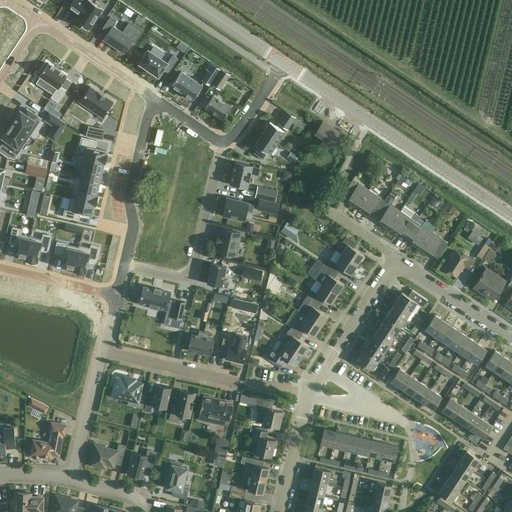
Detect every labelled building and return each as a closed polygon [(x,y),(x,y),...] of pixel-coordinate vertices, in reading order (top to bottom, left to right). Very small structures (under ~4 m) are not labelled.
[(81,0),(73,0),(69,7),(79,14),(75,20),(89,29),(102,10),(88,0),(86,3),(81,0)] [(109,18),(102,29),(108,33),(103,40),(123,54),(132,40),(135,41),(141,32),(128,23),(122,32),(113,26),(116,22),(109,18)] [(147,50),(138,63),(158,76),(163,70),(168,73),(178,58),(172,54),(167,62),(147,50)] [(48,63),(39,76),(57,88),(51,97),(58,101),(66,90),(60,86),(67,76),(48,63)] [(209,69),(202,79),(211,84),(221,70),(215,66),(212,71),(209,69)] [(222,69),(212,84),(220,89),(230,75),(222,69)] [(202,86),(196,82),(181,71),(171,85),(193,100),(202,86)] [(90,86),(80,102),(103,118),(114,102),(90,86)] [(231,107),(213,95),(205,108),(223,120),(231,107)] [(273,103),(270,108),(277,112),(280,108),(273,103)] [(13,115),(8,122),(29,136),(41,118),(26,108),(23,112),(20,110),(15,117),(13,115)] [(286,111),(278,123),(287,129),(295,117),(286,111)] [(50,112),(45,120),(62,131),(67,124),(50,112)] [(336,147),(344,135),(323,121),(315,134),(336,147)] [(5,139),(0,146),(0,151),(8,157),(14,158),(29,136),(8,122),(4,129),(6,130),(2,137),(5,139)] [(270,122),(262,133),(278,144),(285,133),(283,131),(284,131),(270,122)] [(89,127),(86,136),(102,140),(104,130),(89,127)] [(262,133),(255,145),(268,154),(269,154),(270,155),(278,144),(262,133)] [(81,137),(79,145),(87,147),(84,157),(104,162),(105,162),(107,153),(106,153),(107,151),(95,148),(97,141),(81,137)] [(294,162),(297,157),(291,152),(287,158),(294,162)] [(84,157),(82,168),(102,173),(104,162),(84,157)] [(229,184),(247,188),(251,173),(258,175),(259,168),(235,162),(229,184)] [(35,188),(42,190),(44,182),(45,178),(47,168),(28,164),(25,173),(38,176),(37,180),(35,188)] [(0,167),(0,182),(2,183),(10,185),(11,178),(3,176),(5,168),(0,167)] [(82,168),(79,178),(99,183),(102,173),(82,168)] [(285,171),(283,178),(290,179),(292,172),(285,171)] [(404,173),(400,171),(396,178),(399,180),(404,173)] [(405,174),(401,180),(407,185),(412,178),(405,174)] [(79,178),(77,189),(97,194),(99,183),(79,178)] [(347,200),(357,207),(369,190),(359,183),(358,184),(352,180),(347,187),(353,191),(347,200)] [(419,183),(414,191),(417,193),(419,194),(424,187),(419,183)] [(277,191),(258,186),(256,197),(274,201),(277,191)] [(77,189),(74,200),(94,204),(95,204),(97,195),(96,195),(97,194),(77,189)] [(27,215),(35,216),(37,204),(40,192),(32,190),(30,202),(27,215)] [(369,190),(357,207),(367,214),(374,205),(379,208),(384,201),(379,197),(369,190)] [(414,191),(407,200),(411,202),(417,193),(414,191)] [(50,196),(44,194),(41,207),(40,213),(46,214),(47,208),(50,196)] [(435,194),(429,204),(434,207),(440,197),(435,194)] [(379,221),(389,228),(404,205),(400,210),(390,204),(394,199),(388,195),(384,201),(379,208),(385,212),(379,221)] [(248,203),(227,198),(223,215),(244,220),(246,211),(252,212),(253,205),(248,203)] [(260,199),(257,209),(277,214),(277,211),(279,203),(260,199)] [(65,208),(63,216),(78,220),(80,213),(92,215),(94,204),(74,200),(72,210),(65,208)] [(451,204),(448,209),(453,213),(457,208),(451,204)] [(401,232),(407,236),(416,222),(420,216),(404,205),(389,228),(399,235),(401,232)] [(370,229),(375,220),(370,217),(365,226),(370,229)] [(412,239),(410,242),(421,249),(432,231),(435,227),(425,220),(422,226),(416,222),(407,236),(412,239)] [(287,222),(281,231),(292,238),(298,230),(287,222)] [(209,235),(211,224),(205,223),(203,234),(209,235)] [(13,227),(9,243),(17,244),(14,256),(26,259),(30,239),(19,236),(21,229),(13,227)] [(241,233),(221,228),(220,236),(218,235),(216,244),(218,244),(216,252),(236,256),(241,233)] [(432,231),(421,249),(431,256),(437,246),(443,250),(448,243),(442,238),(432,231)] [(30,239),(26,259),(27,259),(26,260),(36,262),(37,261),(38,261),(40,250),(48,251),(51,236),(43,234),(41,241),(30,239)] [(348,245),(342,254),(357,264),(364,255),(354,249),(357,243),(346,236),(343,242),(348,245)] [(269,237),(266,250),(273,252),(276,239),(269,237)] [(284,237),(280,242),(285,245),(289,240),(284,237)] [(61,238),(57,254),(65,255),(62,267),(74,270),(78,250),(67,247),(69,240),(61,238)] [(488,238),(485,244),(477,256),(482,259),(494,242),(488,238)] [(78,250),(74,270),(74,271),(84,273),(84,272),(85,272),(88,261),(96,263),(99,247),(91,245),(89,252),(78,250)] [(468,269),(474,261),(463,254),(462,255),(455,250),(450,257),(452,258),(445,268),(456,275),(463,265),(468,269)] [(331,260),(327,266),(338,273),(341,267),(351,274),(357,264),(342,254),(336,263),(331,260)] [(424,266),(429,257),(425,254),(420,263),(424,266)] [(223,281),(226,266),(211,263),(207,284),(221,287),(227,288),(229,282),(223,281)] [(323,263),(313,278),(316,280),(322,284),(338,294),(344,285),(334,278),(338,273),(327,266),(323,263)] [(245,267),(242,276),(260,280),(262,271),(245,267)] [(492,299),(504,281),(486,269),(475,285),(486,293),(485,294),(492,299)] [(307,295),(311,297),(318,303),(322,297),(332,304),(338,294),(322,284),(316,293),(311,290),(307,295)] [(143,286),(139,303),(149,306),(149,307),(158,309),(158,308),(171,311),(174,311),(172,317),(174,318),(173,322),(172,327),(179,328),(185,302),(176,300),(176,301),(169,299),(171,292),(161,290),(162,289),(154,287),(154,289),(143,286)] [(395,295),(393,299),(411,311),(417,303),(422,307),(427,300),(412,290),(408,296),(402,292),(399,297),(395,295)] [(214,293),(213,300),(220,301),(221,294),(214,293)] [(244,293),(243,299),(254,302),(256,296),(244,293)] [(307,295),(298,310),(300,311),(322,326),(328,317),(318,310),(322,305),(318,303),(311,297),(307,295)] [(234,297),(232,307),(256,312),(258,303),(234,297)] [(394,305),(391,309),(406,319),(411,311),(393,299),(390,303),(394,305)] [(265,302),(262,307),(267,310),(270,305),(265,302)] [(382,315),(400,327),(406,319),(391,309),(388,314),(385,312),(382,315)] [(291,327),(302,334),(306,329),(316,335),(322,326),(301,312),(300,311),(293,321),(295,322),(291,327)] [(380,326),(395,336),(400,327),(382,315),(379,319),(383,321),(380,326)] [(425,329),(434,335),(444,321),(435,315),(425,329)] [(419,319),(415,325),(419,328),(423,321),(419,319)] [(434,335),(443,341),(452,326),(444,321),(434,335)] [(419,328),(415,325),(410,332),(415,335),(419,328)] [(374,328),(371,332),(389,344),(395,336),(380,326),(377,330),(374,328)] [(443,341),(451,347),(461,332),(452,326),(443,341)] [(289,340),(287,345),(302,355),(309,346),(299,340),(302,334),(291,327),(285,337),(289,340)] [(191,334),(187,350),(199,353),(204,331),(199,330),(198,335),(191,334)] [(204,331),(199,353),(210,356),(214,339),(208,338),(209,332),(204,331)] [(384,353),(384,352),(390,356),(392,352),(387,348),(389,344),(371,332),(368,336),(372,338),(369,343),(384,353)] [(460,352),(469,338),(461,332),(451,347),(460,352)] [(410,337),(405,343),(410,346),(414,339),(410,337)] [(243,363),(246,348),(233,345),(234,341),(223,338),(220,351),(227,353),(225,359),(243,363)] [(460,352),(468,358),(478,343),(469,338),(460,352)] [(417,345),(424,350),(427,345),(420,341),(417,345)] [(266,359),(280,367),(282,364),(283,364),(286,358),(296,365),(302,355),(287,345),(286,346),(281,343),(276,351),(273,349),(269,355),(266,359)] [(360,349),(378,361),(384,353),(369,343),(366,347),(363,345),(360,349)] [(405,343),(401,350),(405,352),(410,346),(405,343)] [(478,343),(468,358),(477,364),(487,349),(478,343)] [(434,350),(427,345),(424,350),(431,354),(434,350)] [(378,361),(360,349),(357,353),(361,355),(358,360),(373,370),(378,361)] [(413,353),(422,359),(424,355),(416,349),(413,353)] [(494,371),(504,356),(495,350),(485,365),(494,371)] [(397,352),(393,359),(397,361),(401,355),(397,352)] [(435,357),(441,361),(444,357),(438,352),(435,357)] [(424,355),(422,359),(430,364),(432,360),(424,355)] [(494,371),(503,376),(511,362),(511,361),(504,356),(494,371)] [(451,361),(444,357),(441,361),(448,366),(451,361)] [(397,361),(393,359),(388,365),(392,368),(397,361)] [(511,362),(503,376),(511,382),(511,380),(511,362)] [(434,367),(442,372),(445,369),(436,363),(434,367)] [(454,364),(451,368),(458,373),(461,368),(454,364)] [(386,366),(380,374),(386,378),(391,370),(386,366)] [(402,388),(410,375),(400,368),(391,381),(402,388)] [(468,372),(461,368),(458,373),(465,377),(468,372)] [(445,369),(442,372),(451,378),(453,374),(445,369)] [(402,388),(412,395),(421,382),(410,375),(402,388)] [(117,378),(113,395),(129,399),(127,405),(142,409),(145,394),(139,392),(141,384),(134,382),(135,380),(124,377),(124,380),(117,378)] [(478,379),(475,384),(482,389),(485,384),(478,379)] [(412,395),(422,402),(431,389),(421,382),(412,395)] [(462,385),(470,391),(472,387),(464,382),(462,385)] [(152,405),(166,408),(171,388),(156,384),(153,399),(147,398),(144,410),(150,412),(152,405)] [(492,388),(485,384),(482,389),(488,393),(492,388)] [(481,393),(472,387),(470,391),(478,396),(481,393)] [(431,389),(422,402),(433,409),(441,396),(431,389)] [(168,420),(178,422),(180,415),(189,417),(195,394),(180,390),(177,406),(172,405),(168,420)] [(499,400),(502,395),(495,391),(492,396),(499,400)] [(509,399),(502,395),(499,400),(505,405),(509,399)] [(227,403),(227,401),(213,398),(214,398),(203,396),(199,412),(209,414),(207,420),(224,424),(225,419),(230,420),(233,405),(227,403)] [(482,399),(491,405),(493,401),(485,396),(482,399)] [(452,417),(461,404),(450,397),(442,410),(452,417)] [(32,398),(28,405),(45,414),(48,407),(32,398)] [(255,421),(262,423),(262,424),(279,427),(282,412),(272,409),(273,401),(256,398),(254,405),(259,407),(255,421)] [(501,407),(493,401),(491,405),(499,410),(501,407)] [(452,417),(463,424),(471,411),(461,404),(452,417)] [(463,424),(473,431),(482,418),(478,415),(480,412),(474,407),(471,411),(463,424)] [(492,425),(482,418),(473,431),(484,438),(492,425)] [(33,455),(32,457),(34,459),(37,459),(40,458),(40,457),(50,459),(51,455),(55,455),(55,453),(57,452),(59,452),(63,435),(64,435),(66,425),(51,422),(49,432),(50,432),(48,443),(34,440),(31,455),(33,455)] [(156,424),(155,431),(162,433),(163,426),(156,424)] [(6,449),(16,448),(14,427),(3,428),(3,433),(0,433),(0,455),(6,455),(6,449)] [(272,457),(276,440),(266,438),(268,431),(253,427),(250,438),(258,440),(255,453),(272,457)] [(333,447),(337,432),(324,429),(321,444),(333,447)] [(337,432),(333,447),(345,449),(349,434),(337,432)] [(349,434),(345,449),(357,452),(361,437),(349,434)] [(361,437),(357,452),(369,455),(373,440),(361,437)] [(218,438),(216,448),(224,450),(226,440),(218,438)] [(373,440),(369,455),(381,458),(385,443),(373,440)] [(385,443),(381,458),(394,461),(397,446),(385,443)] [(100,467),(101,463),(114,467),(115,463),(121,465),(126,446),(118,444),(116,450),(95,445),(90,465),(100,467)] [(511,447),(506,444),(503,448),(511,454),(511,447)] [(434,449),(434,460),(443,460),(443,449),(434,449)] [(133,452),(127,474),(143,478),(145,470),(146,466),(152,467),(156,452),(148,450),(146,456),(133,452)] [(460,462),(472,470),(480,459),(467,451),(460,462)] [(239,455),(238,461),(248,464),(252,465),(252,464),(253,459),(239,455)] [(167,473),(170,474),(166,487),(173,489),(171,495),(186,499),(189,487),(183,485),(188,468),(181,466),(182,464),(170,461),(167,473)] [(466,480),(472,470),(460,462),(453,472),(466,480)] [(251,477),(266,481),(269,468),(255,465),(254,465),(251,477)] [(315,468),(312,480),(336,486),(337,480),(328,478),(330,471),(315,468)] [(459,491),(466,480),(453,472),(446,482),(459,491)] [(487,480),(491,482),(496,474),(493,472),(487,480)] [(494,485),(498,487),(504,479),(500,476),(494,485)] [(266,481),(251,477),(248,489),(263,493),(266,481)] [(336,486),(312,480),(309,492),(324,496),(327,484),(336,486)] [(491,482),(487,480),(482,488),(486,491),(491,482)] [(377,482),(374,495),(389,498),(392,486),(377,482)] [(459,491),(446,482),(439,493),(452,501),(459,491)] [(230,491),(245,495),(246,489),(232,485),(231,487),(228,486),(226,490),(230,491)] [(493,495),(498,487),(494,485),(489,493),(493,495)] [(245,495),(230,491),(229,497),(243,500),(245,495)] [(309,492),(306,504),(321,508),(324,496),(309,492)] [(474,500),(477,503),(483,495),(479,492),(478,494),(476,492),(473,495),(472,494),(470,497),(474,500)] [(42,511),(43,497),(35,497),(35,499),(31,498),(31,493),(16,493),(14,511),(42,511)] [(76,506),(78,500),(56,495),(52,511),(82,511),(84,508),(76,506)] [(389,498),(374,495),(371,507),(386,510),(389,498)] [(481,505),(484,507),(490,499),(486,497),(481,505)] [(437,501),(445,507),(447,503),(439,498),(437,501)] [(192,500),(191,505),(202,508),(203,502),(192,500)] [(477,503),(474,500),(468,509),(472,511),(477,503)] [(239,506),(237,511),(238,511),(258,511),(260,504),(245,501),(244,508),(239,506)] [(0,511),(8,511),(6,502),(0,503),(0,511)] [(108,511),(110,508),(92,503),(90,511),(108,511)] [(447,503),(445,507),(452,511),(453,511),(456,509),(447,503)]
